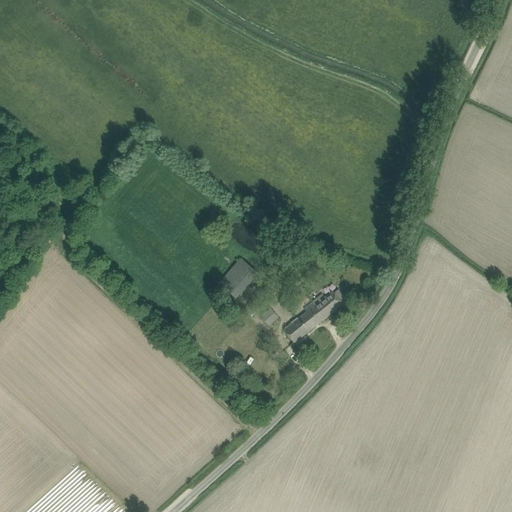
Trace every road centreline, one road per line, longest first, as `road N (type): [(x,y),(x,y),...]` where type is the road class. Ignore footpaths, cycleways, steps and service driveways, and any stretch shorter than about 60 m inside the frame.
road 1 (unclassified): [(173,511),(306,388),(390,286),(444,118),(495,0)]
road 2 (track): [(255,437),(62,250),(69,215),(0,155)]
